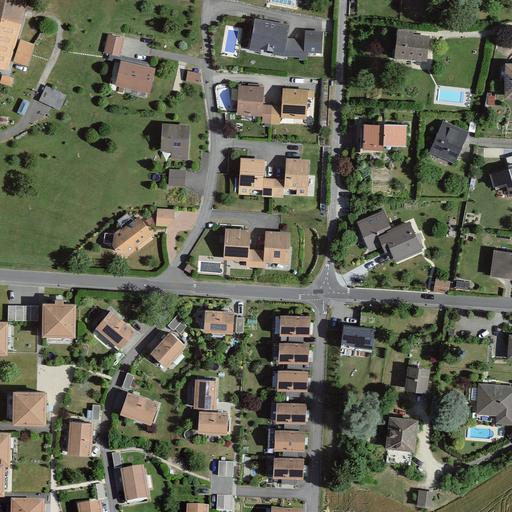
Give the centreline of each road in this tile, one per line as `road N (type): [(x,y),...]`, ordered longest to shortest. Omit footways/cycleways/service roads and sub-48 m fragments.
road 1 (residential): [(324,291),(342,0)]
road 2 (residential): [(116,511),(106,452),(113,388),(166,316),(168,284)]
road 3 (residential): [(168,284),(201,224),(211,186),(218,144),(206,63)]
road 4 (residential): [(314,511),(324,291)]
road 5 (residential): [(324,291),(511,302)]
road 6 (residential): [(0,275),(168,284)]
road 7 (residential): [(168,284),(324,291)]
